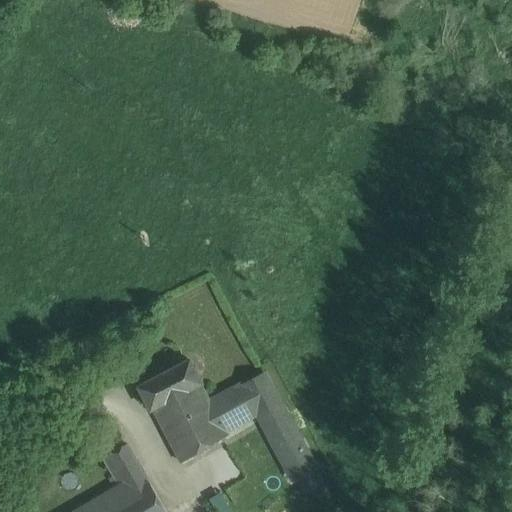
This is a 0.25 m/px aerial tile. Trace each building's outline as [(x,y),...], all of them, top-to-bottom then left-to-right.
[(190,360),(140,386),(152,409),(153,408),(201,383),(203,382),(190,360)] [(314,467),(264,374),(211,402),(225,428),(257,412),(293,478),(314,467)] [(201,383),(153,408),(181,462),(229,434),(225,428),(211,402),(201,383)] [(127,444),(104,458),(111,470),(134,456),(127,444)] [(166,511),(134,456),(111,470),(120,484),(73,511),(166,511)] [(234,511),(220,491),(210,498),(219,511),(234,511)]
